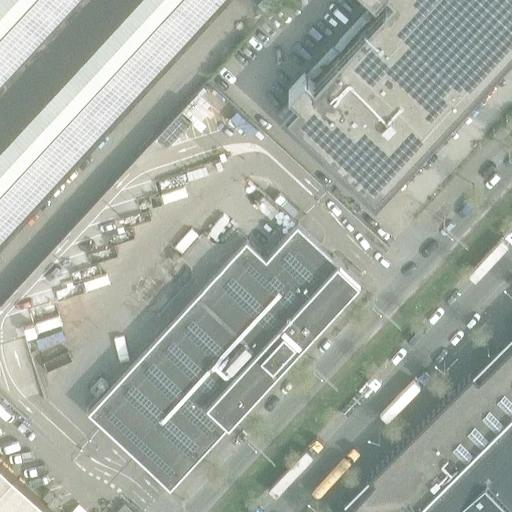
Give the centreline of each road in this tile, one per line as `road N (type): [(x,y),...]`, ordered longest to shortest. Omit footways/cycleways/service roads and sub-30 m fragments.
road 1 (unclassified): [(511,173),(197,511)]
road 2 (unclassified): [(276,511),(511,253)]
